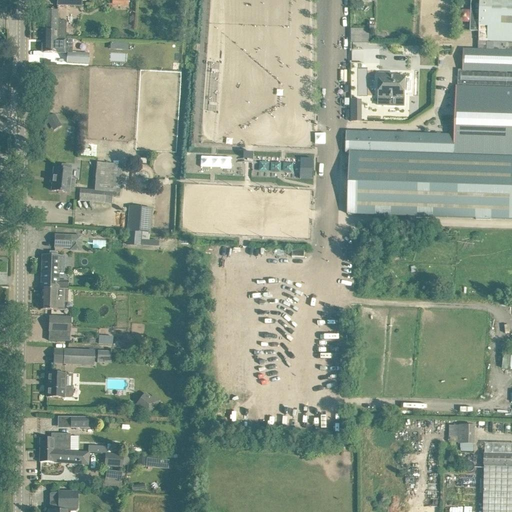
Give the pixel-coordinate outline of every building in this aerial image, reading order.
[(511,0),(480,0),(478,52),(463,51),(463,72),(458,72),(458,88),(456,88),(455,136),(346,132),(345,153),(349,153),(347,215),(375,216),(375,217),(390,218),(390,217),(418,218),(418,219),(433,219),(433,218),(475,220),(475,221),(490,222),(490,220),(511,221),(511,0)] [(43,32),(43,40),(57,40),(57,39),(71,39),(72,39),(65,39),(65,32),(66,21),(58,21),(58,11),(43,11),(43,32)] [(369,31),(350,30),(350,44),(369,44),(369,31)] [(43,40),(43,53),(67,53),(67,63),(88,64),(89,54),(71,53),(71,39),(57,39),(57,40),(43,40)] [(409,91),(411,90),(411,81),(409,79),(405,79),(405,78),(390,77),(390,74),(379,73),(379,78),(378,105),(388,106),(404,106),(405,95),(405,91),(409,91)] [(361,101),(350,101),(350,123),(361,123),(361,101)] [(54,114),(46,119),(50,127),(59,122),(54,114)] [(315,179),(315,158),(303,157),(303,178),(315,179)] [(79,201),(112,204),(112,197),(119,197),(119,193),(120,193),(122,165),(96,163),(94,190),(80,189),(79,201)] [(54,168),(52,183),(51,191),(68,193),(69,188),(73,189),(74,180),(70,179),(71,170),(70,170),(71,166),(62,165),(61,169),(54,168)] [(128,206),(127,232),(142,233),(150,234),(152,208),(128,206)] [(127,232),(126,244),(141,245),(142,233),(127,232)] [(54,248),(70,248),(71,236),(55,236),(54,248)] [(58,289),(58,287),(67,287),(67,281),(58,281),(58,274),(63,274),(64,257),(59,257),(59,256),(57,256),(57,252),(49,252),(49,255),(49,256),(42,256),(41,288),(58,289)] [(41,288),(40,310),(63,311),(64,289),(58,289),(41,288)] [(69,335),(70,319),(49,318),(48,333),(47,341),(69,342),(69,335)] [(113,346),(114,336),(100,335),(100,345),(113,346)] [(511,347),(503,347),(502,369),(511,369),(511,347)] [(64,364),(93,365),(94,351),(64,350),(64,364)] [(97,351),(97,360),(107,361),(111,361),(111,352),(101,351),(97,351)] [(65,374),(49,373),(49,385),(47,385),(46,397),(64,398),(70,398),(72,397),(73,395),(73,391),(72,389),(71,388),(65,388),(65,374)] [(151,414),(160,400),(146,391),(137,405),(151,414)] [(88,418),(70,418),(70,428),(88,428),(88,418)] [(122,434),(129,435),(130,425),(123,424),(122,434)] [(461,451),(476,451),(477,425),(451,424),(450,442),(462,442),(461,451)] [(70,440),(70,438),(70,437),(70,434),(51,434),(51,438),(40,438),(40,440),(40,450),(57,450),(58,450),(64,450),(65,450),(70,451),(70,440)] [(89,453),(57,450),(40,450),(39,462),(54,463),(54,462),(63,463),(64,461),(79,463),(79,464),(88,465),(89,453)] [(511,454),(483,454),(483,466),(484,466),(484,468),(511,468),(511,454)] [(122,467),(122,456),(106,455),(105,466),(122,467)] [(169,469),(170,460),(147,457),(147,467),(169,469)] [(139,458),(138,466),(145,467),(146,458),(139,458)] [(484,479),(483,493),(482,511),(511,511),(511,468),(484,468),(484,479)] [(105,478),(103,488),(120,491),(122,481),(105,478)] [(77,493),(59,493),(59,508),(77,508),(77,493)]
